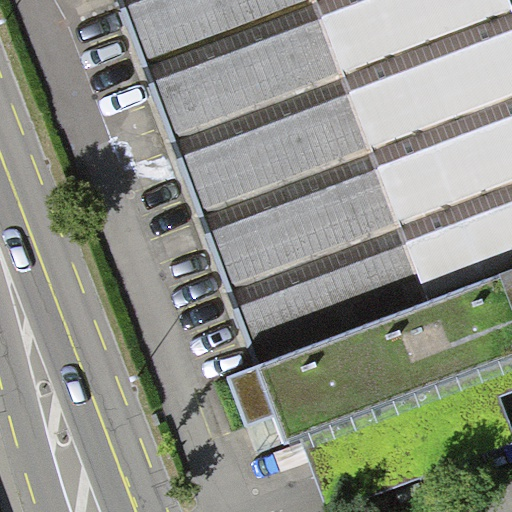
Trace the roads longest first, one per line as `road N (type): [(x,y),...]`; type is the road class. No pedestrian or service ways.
road 1 (residential): [(238,511),(60,0)]
road 2 (secondary): [(104,511),(0,226)]
